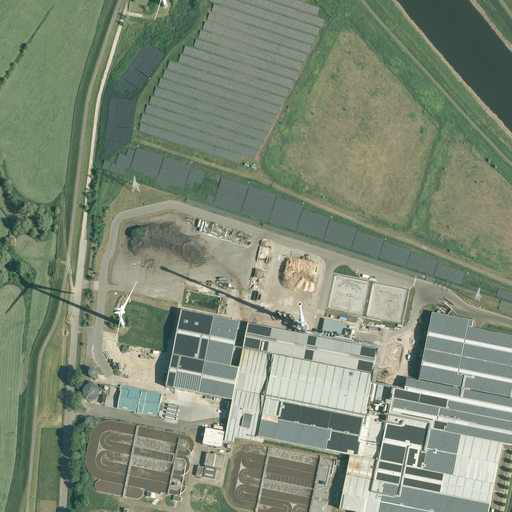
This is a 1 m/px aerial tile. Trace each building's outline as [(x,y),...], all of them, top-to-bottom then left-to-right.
[(198,281),(233,289),(237,268),(238,268),(241,255),(207,248),(206,252),(211,253),(210,256),(209,256),(208,260),(215,262),(215,264),(209,263),(207,270),(202,269),(201,275),(199,275),(198,281)] [(335,313),(367,317),(369,295),(367,294),(369,285),(363,284),(362,287),(358,283),(355,291),(350,287),(347,288),(351,292),(350,301),(354,292),(355,293),(354,304),(350,304),(347,294),(344,293),(344,285),(347,284),(347,281),(342,279),(337,281),(340,291),(342,290),(342,292),(336,294),(335,291),(334,296),(337,296),(337,298),(335,313)] [(166,387),(233,401),(233,400),(239,369),(230,368),(239,323),(181,311),(166,387)] [(419,380),(454,387),(453,388),(463,390),(471,391),(471,390),(510,398),(511,390),(511,336),(472,329),(473,321),(432,313),(419,380)] [(348,324),(324,319),(322,331),(345,336),(348,324)] [(387,431),(396,389),(394,389),(387,421),(378,420),(381,407),(380,407),(384,387),(378,386),(379,383),(372,382),(378,352),(378,350),(248,324),(242,352),(239,369),(233,400),(387,431)] [(384,345),(381,371),(393,372),(393,373),(407,375),(410,347),(384,345)] [(377,511),(438,511),(463,390),(453,388),(406,379),(404,391),(396,389),(387,431),(381,462),(376,482),(383,483),(377,511)] [(122,388),(117,409),(158,417),(162,396),(122,388)] [(93,401),(102,397),(97,389),(92,392),(90,389),(84,392),(89,401),(92,399),(93,401)] [(463,390),(438,511),(488,511),(502,444),(511,446),(511,399),(471,391),(463,390)] [(263,443),(264,440),(264,439),(350,456),(381,462),(387,431),(233,400),(233,401),(226,432),(225,441),(233,442),(234,437),(263,443)] [(221,448),(225,432),(206,428),(202,445),(221,448)] [(183,435),(176,434),(163,493),(168,494),(174,494),(177,492),(179,489),(181,485),(180,482),(178,478),(175,476),(172,474),(177,474),(181,472),(185,469),(186,464),(185,460),(183,457),(178,455),(183,453),(187,451),(189,448),(190,444),(189,440),(186,437),(183,435)] [(196,476),(203,477),(215,480),(217,468),(222,469),(224,456),(207,453),(204,465),(205,466),(205,468),(198,466),(196,476)] [(325,457),(316,456),(304,511),(320,511),(318,509),(321,508),(325,504),(326,501),(326,497),(324,494),(321,491),(325,491),(328,488),(330,484),(330,480),(328,476),(325,474),(328,472),(331,470),(332,465),(331,462),(328,459),(325,457)] [(350,456),(344,489),(340,509),(354,511),(369,511),(373,496),(376,482),(381,462),(350,456)] [(373,496),(369,511),(377,511),(383,483),(376,482),(373,496)]
